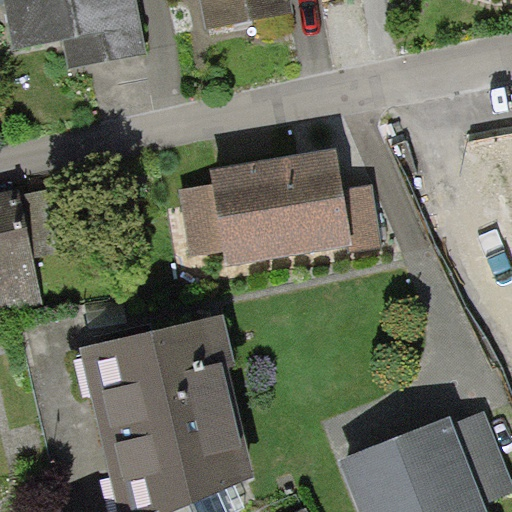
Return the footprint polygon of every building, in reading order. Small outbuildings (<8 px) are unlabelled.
[(3,0),(13,52),(64,43),(68,64),(144,51),(134,0),(3,0)] [(288,0),(199,0),(206,37),(292,22),(288,0)] [(336,152),(209,174),(211,186),(182,191),(194,259),(223,254),(225,268),(353,245),(343,192),(336,152)] [(374,186),(343,192),(353,245),(354,254),(385,249),(374,186)] [(222,511),(277,488),(234,318),(100,361),(134,511),(222,511)] [(511,470),(486,407),(340,466),(358,511),(494,511),(511,504),(511,470)]
